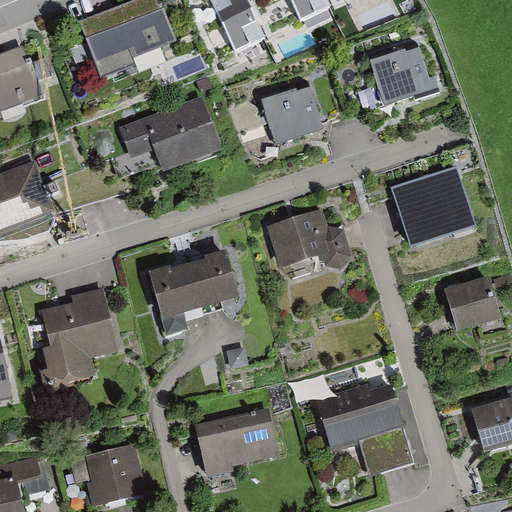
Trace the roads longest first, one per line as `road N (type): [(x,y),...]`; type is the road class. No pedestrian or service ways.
road 1 (residential): [(457,134),(0,279)]
road 2 (residential): [(407,511),(431,501),(443,472),(368,213)]
